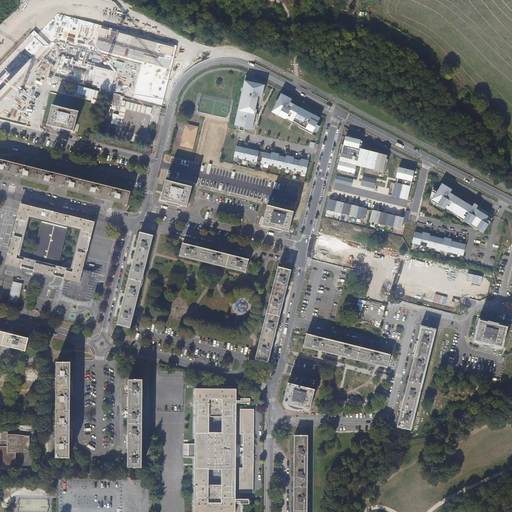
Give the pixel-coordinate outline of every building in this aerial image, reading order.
[(35,24),(0,59),(0,101),(57,42),(77,47),(89,50),(141,64),(132,99),(162,107),(179,44),(58,12),(41,30),(35,24)] [(74,60),(60,56),(54,77),(102,90),(109,92),(115,71),(86,63),(89,50),(77,47),(74,60)] [(264,85),(246,81),(236,125),(254,129),(264,85)] [(120,96),(114,94),(111,105),(118,107),(120,96)] [(281,96),(273,111),(314,133),(322,118),(281,96)] [(78,111),(52,104),(46,125),(73,132),(78,111)] [(150,115),(125,109),(120,129),(145,136),(150,115)] [(199,127),(186,124),(181,146),(193,149),(199,127)] [(88,133),(86,140),(150,156),(151,149),(88,133)] [(365,141),(347,136),(338,169),(356,174),(359,164),(363,149),(365,141)] [(260,151),(237,145),(234,157),(258,162),(260,151)] [(389,156),(363,149),(359,164),(385,171),(389,156)] [(271,154),(264,152),(261,163),(306,173),(309,160),(301,159),(301,161),(294,159),(294,157),(287,155),(286,157),(279,155),(279,154),(272,152),(271,154)] [(400,158),(391,156),(388,170),(396,172),(400,158)] [(0,159),(0,172),(127,205),(130,192),(0,159)] [(416,172),(401,168),(393,197),(408,201),(416,172)] [(354,179),(336,174),(333,183),(352,188),(354,179)] [(377,180),(362,176),(359,189),(374,192),(377,180)] [(192,187),(165,180),(160,200),(187,207),(192,187)] [(483,233),(491,219),(476,209),(477,206),(474,204),(472,207),(450,193),(452,190),(442,184),(438,191),(433,187),(430,198),(432,199),(431,201),(483,233)] [(368,208),(330,199),(327,210),(365,220),(368,208)] [(28,217),(41,221),(32,259),(28,258),(18,256),(20,251),(10,249),(6,264),(65,279),(60,297),(68,300),(73,302),(79,303),(85,304),(90,304),(92,293),(91,293),(93,285),(88,284),(90,274),(81,272),(82,267),(72,265),(71,269),(62,266),(58,266),(67,227),(81,231),(80,235),(89,238),(93,223),(21,204),(17,219),(27,222),(28,217)] [(294,212),(267,205),(261,226),(288,232),(294,212)] [(405,218),(373,210),(370,221),(402,229),(405,218)] [(27,222),(17,219),(10,249),(20,251),(21,247),(27,222)] [(153,235),(140,232),(117,325),(130,328),(153,235)] [(412,243),(420,245),(422,234),(415,232),(412,243)] [(427,246),(430,235),(430,234),(423,232),(422,234),(420,245),(427,246)] [(89,238),(80,235),(73,260),(72,265),(82,267),(89,238)] [(434,248),(437,237),(430,235),(427,246),(434,248)] [(487,292),(491,278),(316,237),(313,252),(487,292)] [(441,250),(444,239),(437,237),(434,248),(441,250)] [(448,252),(451,241),(452,239),(445,237),(444,239),(441,250),(448,252)] [(456,254),(458,243),(451,241),(448,252),(456,254)] [(249,259),(182,243),(179,256),(246,272),(249,259)] [(463,256),(466,245),(458,243),(456,254),(463,256)] [(21,247),(20,251),(18,256),(28,258),(29,255),(25,248),(21,247)] [(69,259),(63,263),(62,266),(71,269),(72,265),(73,260),(69,259)] [(291,270),(278,267),(255,359),(268,363),(291,270)] [(97,275),(90,274),(88,284),(93,285),(91,293),(92,293),(97,275)] [(22,284),(13,281),(7,305),(17,308),(22,284)] [(506,327),(479,320),(474,341),(501,347),(506,327)] [(434,330),(422,327),(397,427),(409,430),(434,330)] [(0,330),(0,344),(25,351),(29,338),(0,330)] [(306,334),(303,346),(387,368),(391,355),(306,334)] [(70,361),(57,361),(56,457),(69,457),(70,361)] [(142,379),(129,379),(128,467),(142,467),(142,379)] [(315,389),(288,382),(283,403),(310,410),(315,389)] [(235,446),(236,403),(236,398),(236,389),(195,388),(195,444),(195,451),(195,457),(194,511),(235,511),(235,504),(235,499),(235,457),(235,446)] [(254,409),(240,409),(240,434),(243,434),(243,446),(254,446),(254,409)] [(161,435),(161,469),(167,469),(172,469),(172,460),(177,460),(177,461),(183,461),(183,436),(180,436),(180,424),(174,424),(174,430),(168,430),(168,435),(161,435)] [(0,436),(1,437),(1,440),(1,446),(0,446),(0,468),(16,469),(16,452),(29,451),(30,436),(15,434),(8,434),(8,431),(0,431),(0,436)] [(306,511),(308,435),(294,435),(293,511),(306,511)] [(254,446),(243,446),(243,457),(254,457),(254,446)] [(243,468),(240,468),(239,493),(253,493),(254,457),(243,457),(243,468)]
